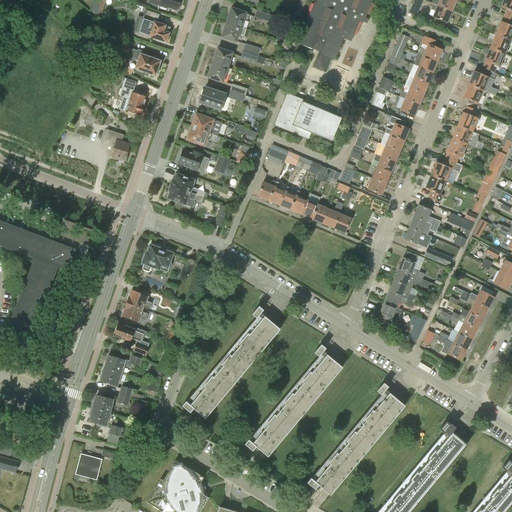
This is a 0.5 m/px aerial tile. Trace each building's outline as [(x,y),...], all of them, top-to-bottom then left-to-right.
[(99,0),(93,0),(91,11),(100,16),(105,2),(99,0)] [(154,0),(153,3),(158,5),(157,7),(167,10),(167,8),(176,11),(176,10),(178,10),(180,5),(178,5),(179,0),(154,0)] [(363,23),(365,24),(367,19),(365,18),(372,1),(369,0),(316,0),(315,3),(314,3),(303,30),(304,30),(298,44),(318,52),(312,68),(325,73),(331,60),(334,61),(343,39),(350,42),(359,22),(363,24),(363,23)] [(423,4),(424,0),(423,0),(415,0),(415,1),(414,0),(408,14),(418,18),(420,12),(417,11),(420,3),(423,4)] [(433,0),(432,4),(433,4),(451,12),(456,1),(453,0),(433,0)] [(511,0),(503,0),(501,8),(507,10),(504,17),(511,19),(511,0)] [(447,23),(451,12),(433,4),(432,8),(436,10),(433,17),(447,23)] [(226,22),(240,27),(242,21),(247,22),(249,16),(244,14),(245,14),(231,9),(226,22)] [(144,10),(142,18),(137,36),(148,40),(149,37),(165,43),(166,41),(168,40),(169,37),(168,36),(168,34),(170,28),(156,23),(159,15),(144,10)] [(271,16),(256,11),(254,18),(269,23),(271,16)] [(511,19),(504,17),(502,23),(501,23),(496,35),(510,42),(511,42),(511,19)] [(240,28),(240,27),(226,22),(221,37),(235,42),(238,35),(243,36),(245,30),(240,28)] [(400,35),(397,42),(396,46),(403,49),(408,38),(400,35)] [(504,55),(510,42),(496,35),(490,49),(504,55)] [(421,44),(427,47),(426,51),(420,49),(417,55),(436,62),(441,51),(435,49),(437,42),(424,37),(421,44)] [(245,44),(242,51),(258,56),(260,49),(245,44)] [(122,46),(120,52),(129,55),(132,49),(122,46)] [(217,49),(212,63),(227,68),(232,54),(217,49)] [(499,68),(504,55),(490,49),(484,62),(485,62),(482,69),(494,73),(501,76),(503,72),(496,69),(496,67),(499,68)] [(157,68),(159,62),(145,57),(146,54),(137,50),(136,52),(132,50),(129,59),(136,62),(133,68),(154,76),(155,74),(157,74),(158,70),(157,68)] [(242,51),(240,58),(255,63),(258,56),(242,51)] [(413,65),(419,68),(432,73),(436,62),(417,55),(413,65)] [(229,75),(231,70),(227,68),(212,63),(207,78),(222,83),(225,74),(229,75)] [(396,67),(388,64),(385,71),(393,75),(396,67)] [(308,68),(300,65),(297,73),(304,76),(308,68)] [(130,76),(133,70),(128,68),(125,73),(130,76)] [(432,73),(419,68),(414,78),(427,84),(432,73)] [(474,72),(468,85),(483,92),(488,78),(474,72)] [(392,82),(382,78),(371,105),(382,110),(384,104),(382,103),(385,97),(384,96),(387,88),(389,89),(392,82)] [(427,84),(414,78),(409,89),(423,95),(427,84)] [(142,108),(146,98),(132,94),(136,83),(124,79),(118,97),(120,97),(122,98),(118,110),(125,112),(125,110),(140,115),(141,114),(142,113),(144,109),(142,108)] [(231,85),(229,91),(245,96),(247,90),(231,85)] [(477,105),(483,92),(468,85),(463,99),(477,105)] [(229,91),(228,96),(225,95),(204,88),(199,104),(220,110),(221,109),(225,110),(227,109),(230,99),(243,103),(245,96),(229,91)] [(400,94),(399,98),(405,100),(418,105),(423,95),(409,89),(407,95),(404,94),(400,94)] [(331,142),(336,132),(340,122),(341,119),(338,117),(305,104),(305,103),(303,103),(304,101),(287,94),(273,126),(277,127),(288,132),(308,140),(311,133),(331,142)] [(405,100),(399,98),(395,107),(401,110),(400,111),(414,116),(418,105),(405,100)] [(468,102),(463,114),(458,127),(472,133),(478,120),(475,119),(478,112),(477,112),(480,106),(477,105),(468,102)] [(265,112),(258,109),(255,118),(262,120),(265,112)] [(193,121),(190,128),(217,137),(219,130),(221,124),(213,121),(195,115),(194,116),(193,116),(192,121),(193,121)] [(391,117),(389,123),(392,124),(389,131),(386,130),(384,134),(390,136),(403,142),(408,131),(403,128),(405,123),(391,117)] [(364,121),(362,125),(377,131),(379,126),(372,124),(364,121)] [(467,146),(475,149),(477,142),(477,138),(478,135),(472,133),(458,127),(452,140),(467,146)] [(218,138),(217,137),(190,128),(188,134),(187,133),(185,139),(186,140),(186,141),(204,148),(207,140),(215,143),(216,140),(218,140),(218,138)] [(361,128),(358,135),(368,139),(371,132),(361,128)] [(247,135),(255,138),(257,133),(249,130),(247,135)] [(112,149),(110,157),(125,161),(130,145),(120,142),(122,136),(106,131),(101,146),(112,149)] [(368,139),(358,135),(354,144),(364,148),(368,139)] [(390,136),(385,147),(399,152),(403,142),(390,136)] [(461,159),(467,146),(452,140),(447,154),(448,154),(445,160),(462,167),(465,161),(461,159)] [(288,153),(288,152),(272,146),(269,153),(285,160),(288,153)] [(385,147),(381,157),(394,163),(399,152),(385,147)] [(196,169),(203,172),(208,159),(201,156),(202,154),(193,151),(192,153),(183,150),(181,156),(179,157),(177,161),(178,163),(196,170),(196,169)] [(496,151),(494,157),(503,161),(505,156),(496,151)] [(236,164),(245,167),(249,155),(240,152),(236,164)] [(288,153),(285,160),(284,163),(295,167),(299,157),(288,153)] [(359,156),(350,153),(349,157),(358,161),(359,161),(360,157),(359,156)] [(214,171),(223,174),(228,160),(219,157),(214,171)] [(306,160),(299,157),(295,167),(306,171),(310,162),(306,160)] [(390,174),(394,163),(381,157),(376,168),(390,174)] [(485,176),(494,180),(503,161),(494,157),(485,176)] [(459,173),(462,167),(445,160),(443,166),(436,163),(431,176),(445,182),(450,170),(459,173)] [(314,163),(310,162),(306,171),(317,176),(321,166),(314,163)] [(344,168),(354,172),(355,172),(356,170),(353,169),(354,167),(346,164),(344,168)] [(237,165),(234,175),(240,177),(243,167),(237,165)] [(321,166),(317,176),(315,180),(322,183),(326,184),(328,179),(331,171),(321,166)] [(343,172),(339,181),(349,185),(351,180),(354,172),(344,168),(342,172),(343,172)] [(385,185),(390,174),(376,168),(371,179),(385,185)] [(336,182),(339,174),(331,171),(328,179),(336,182)] [(174,176),(170,186),(203,198),(205,193),(192,188),(194,181),(176,174),(175,176),(174,176)] [(440,195),(445,182),(431,176),(425,190),(432,192),(429,199),(440,204),(443,196),(440,195)] [(491,187),(494,180),(485,176),(482,183),(491,187)] [(380,195),(385,185),(371,179),(367,190),(380,195)] [(256,197),(268,202),(276,182),(272,181),(270,181),(269,185),(262,182),(256,197)] [(278,207),(285,192),(279,189),(281,185),(276,182),(268,202),(278,207)] [(341,199),(344,200),(348,192),(349,188),(338,184),(336,189),(343,192),(341,199)] [(201,203),(203,198),(170,186),(167,196),(168,198),(168,199),(193,208),(195,203),(193,202),(194,201),(201,203)] [(498,200),(501,189),(493,187),(490,198),(498,200)] [(292,190),(291,194),(285,192),(278,207),(289,211),(298,192),(292,190)] [(300,216),(307,201),(301,198),(302,194),(298,192),(289,211),(300,216)] [(309,194),(307,200),(317,203),(319,197),(309,194)] [(478,215),(485,199),(479,197),(477,202),(476,201),(471,212),(478,215)] [(311,220),(317,205),(307,201),(300,216),(311,220)] [(337,202),(333,211),(328,209),(322,225),(332,229),(339,214),(343,205),(337,202)] [(322,225),(328,209),(317,205),(311,220),(322,225)] [(217,215),(224,218),(227,208),(220,206),(217,215)] [(418,206),(413,217),(419,220),(425,222),(431,225),(433,219),(428,217),(430,211),(418,206)] [(474,223),(477,216),(467,212),(464,219),(474,223)] [(344,234),(350,219),(339,214),(332,229),(344,234)] [(464,230),(461,237),(466,239),(473,224),(450,214),(446,222),(464,230)] [(413,217),(409,229),(415,231),(421,234),(424,235),(427,236),(428,233),(429,230),(431,225),(425,222),(419,220),(413,217)] [(433,219),(431,225),(434,226),(438,227),(440,222),(433,219)] [(76,229),(77,225),(64,220),(58,235),(86,246),(92,231),(84,227),(82,231),(76,229)] [(0,245),(35,259),(7,332),(18,336),(28,340),(57,266),(66,270),(73,251),(25,232),(0,222),(0,245)] [(497,224),(495,227),(507,233),(509,230),(497,224)] [(431,225),(429,230),(432,232),(435,233),(437,230),(438,227),(434,226),(431,225)] [(472,234),(478,237),(482,230),(476,226),(472,234)] [(511,235),(507,233),(495,227),(500,230),(497,234),(505,238),(511,242),(508,247),(511,249),(511,235)] [(407,232),(404,239),(416,244),(418,239),(419,239),(428,243),(431,237),(427,236),(424,235),(421,234),(415,231),(409,229),(407,232)] [(462,249),(466,239),(461,237),(457,236),(453,245),(462,249)] [(141,264),(142,264),(141,270),(147,273),(150,267),(167,273),(171,263),(169,263),(172,254),(150,246),(146,254),(145,253),(141,264)] [(496,260),(499,253),(488,247),(485,254),(496,260)] [(427,249),(423,257),(447,267),(451,259),(427,249)] [(403,258),(398,270),(422,280),(425,275),(413,270),(415,263),(403,258)] [(194,263),(185,259),(181,272),(189,275),(194,263)] [(511,265),(505,262),(500,272),(511,278),(511,265)] [(432,284),(422,280),(398,270),(393,281),(411,288),(413,283),(429,290),(432,284)] [(507,290),(511,280),(511,278),(500,272),(494,283),(507,290)] [(436,277),(434,284),(440,286),(443,280),(436,277)] [(411,288),(393,281),(388,292),(413,302),(415,297),(409,294),(411,288)] [(455,288),(453,291),(461,295),(468,299),(470,295),(463,292),(455,288)] [(470,295),(468,299),(474,302),(488,309),(494,298),(480,291),(477,297),(471,294),(470,295)] [(127,304),(143,310),(144,308),(149,310),(152,304),(146,302),(148,298),(132,292),(127,304)] [(413,302),(388,292),(384,303),(396,308),(398,303),(413,309),(415,303),(413,302)] [(169,305),(171,301),(165,298),(162,305),(166,307),(169,305)] [(427,299),(424,306),(431,309),(434,302),(427,299)] [(468,299),(466,303),(472,306),(469,312),(483,319),(488,309),(474,302),(468,299)] [(396,308),(384,303),(379,314),(391,320),(394,314),(399,316),(402,311),(396,308)] [(147,315),(142,313),(143,310),(127,304),(122,317),(138,323),(140,319),(145,321),(147,315)] [(197,412),(205,419),(279,329),(273,324),(259,313),(262,310),(259,308),(257,306),(249,315),(254,319),(186,402),(182,407),(188,412),(190,413),(193,409),(197,412)] [(460,316),(458,320),(463,322),(477,330),(483,319),(469,312),(463,309),(460,316)] [(448,320),(456,324),(457,320),(458,320),(451,316),(445,313),(441,311),(438,317),(447,322),(448,320)] [(408,338),(417,342),(426,321),(417,317),(408,338)] [(463,322),(463,323),(458,333),(472,340),(477,330),(463,322)] [(135,328),(134,330),(125,326),(124,327),(117,324),(112,336),(129,343),(130,341),(136,343),(133,351),(145,356),(148,348),(147,348),(148,345),(141,342),(145,332),(135,328)] [(428,345),(433,334),(428,331),(422,342),(428,345)] [(165,338),(174,341),(176,336),(167,333),(165,338)] [(472,340),(458,333),(453,343),(466,350),(472,340)] [(445,344),(447,340),(439,336),(437,341),(445,344)] [(461,361),(466,350),(453,343),(447,354),(461,361)] [(259,451),(266,457),(341,367),(336,363),(321,351),(323,348),(321,346),(319,345),(312,353),(317,357),(248,441),(247,441),(244,445),(249,450),(250,451),(251,452),(255,448),(259,451)] [(128,364),(129,362),(125,361),(125,359),(118,357),(118,359),(108,356),(106,362),(104,361),(102,368),(121,374),(123,367),(130,369),(131,365),(128,364)] [(142,359),(130,356),(129,362),(128,364),(131,365),(139,367),(142,359)] [(153,366),(151,374),(159,376),(161,369),(153,366)] [(126,376),(120,374),(121,374),(102,368),(100,373),(102,375),(100,381),(110,384),(109,385),(116,388),(118,381),(124,383),(126,376)] [(322,490),(329,496),(403,406),(398,402),(384,390),(386,387),(384,385),(381,383),(374,391),(379,395),(311,479),(306,484),(312,489),(313,489),(314,490),(318,486),(322,490)] [(495,384),(494,388),(487,386),(484,393),(504,400),(508,388),(495,384)] [(121,387),(118,395),(130,398),(141,401),(143,396),(135,394),(136,391),(121,387)] [(118,395),(116,403),(128,406),(130,398),(118,395)] [(92,402),(91,409),(109,414),(113,399),(106,397),(105,399),(96,396),(94,402),(92,402)] [(104,428),(109,414),(91,409),(89,415),(90,416),(88,422),(97,425),(97,426),(104,428)] [(450,425),(449,426),(446,423),(444,421),(437,429),(442,433),(377,511),(409,511),(465,444),(460,440),(451,433),(455,429),(450,425)] [(123,429),(110,425),(108,434),(119,437),(120,432),(122,433),(123,429)] [(9,431),(1,426),(0,427),(0,434),(5,438),(9,431)] [(21,455),(10,452),(11,449),(0,445),(0,471),(1,472),(2,470),(15,473),(17,463),(18,463),(21,455)] [(96,481),(102,460),(80,454),(75,475),(96,481)] [(511,463),(511,464),(509,462),(506,460),(499,467),(504,471),(471,511),(503,511),(511,501),(511,463)] [(171,511),(172,511),(171,511),(199,511),(208,499),(200,494),(199,490),(198,486),(203,478),(175,461),(162,481),(160,480),(146,503),(165,511),(171,511)]
